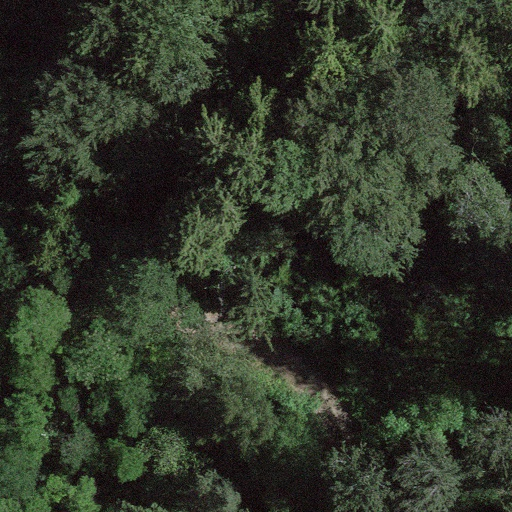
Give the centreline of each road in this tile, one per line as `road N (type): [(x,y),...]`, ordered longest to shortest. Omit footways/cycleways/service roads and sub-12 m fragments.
road 1 (track): [(341,511),(348,477),(342,440),(328,401),(288,362),(247,338),(162,315),(59,301),(0,308)]
road 2 (track): [(0,150),(124,0)]
